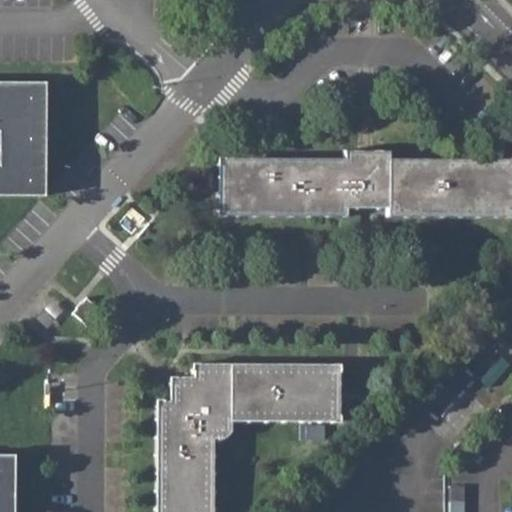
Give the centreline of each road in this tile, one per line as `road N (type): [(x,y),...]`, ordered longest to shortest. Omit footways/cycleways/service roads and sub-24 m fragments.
road 1 (residential): [(0,304),(201,86)]
road 2 (residential): [(201,86),(110,0)]
